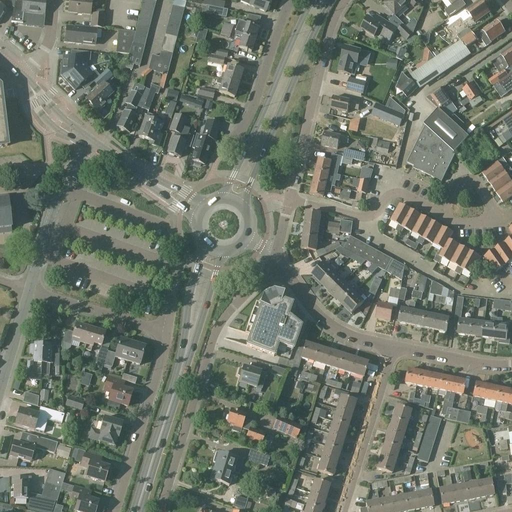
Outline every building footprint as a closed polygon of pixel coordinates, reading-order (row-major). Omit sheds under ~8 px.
[(4,0),(7,2),(5,5),(8,7),(14,8),(15,0),(4,0)] [(15,0),(14,8),(11,24),(23,25),(40,26),(41,25),(43,24),(43,16),(44,16),(45,0),(15,0)] [(91,0),(69,0),(68,13),(90,16),(91,0)] [(128,56),(126,63),(127,64),(133,65),(139,68),(156,0),(143,0),(134,35),(131,47),(128,56)] [(186,3),(174,0),(173,0),(160,53),(172,56),(184,10),(186,3)] [(240,0),(239,2),(265,13),(270,0),(240,0)] [(388,0),(384,4),(385,6),(394,16),(395,16),(410,3),(414,7),(419,3),(416,0),(388,0)] [(445,0),(451,7),(444,12),(448,18),(464,7),(460,0),(445,0)] [(467,12),(464,7),(448,18),(456,29),(472,19),(475,23),(488,13),(489,10),(486,6),(484,7),(481,2),(467,12)] [(385,6),(383,8),(392,18),(394,16),(385,6)] [(103,16),(93,15),(92,28),(102,29),(103,16)] [(397,29),(390,25),(378,18),(375,23),(368,19),(361,30),(374,38),(377,34),(383,38),(383,37),(390,41),(397,29)] [(486,47),(491,43),(491,42),(504,33),(497,22),(479,35),(482,40),(481,41),(486,47)] [(236,29),(234,34),(242,37),(255,42),(257,42),(257,41),(255,40),(256,38),(258,38),(261,31),(258,30),(259,29),(238,23),(237,28),(236,29)] [(236,29),(223,24),(222,30),(231,33),(234,34),(236,29)] [(406,42),(413,34),(403,25),(396,32),(406,42)] [(94,46),(96,30),(82,29),(81,30),(66,28),(65,44),(81,45),(81,44),(94,46)] [(231,33),(222,30),(220,36),(232,40),(234,34),(231,33)] [(466,32),(466,31),(457,37),(460,41),(471,33),(469,30),(466,32)] [(118,33),(116,55),(128,56),(131,47),(134,35),(118,33)] [(430,36),(428,33),(420,38),(425,46),(428,44),(430,36)] [(465,47),(467,49),(477,42),(471,33),(460,41),(465,48),(465,47)] [(234,34),(232,40),(233,40),(240,42),(239,45),(238,49),(251,53),(255,42),(242,37),(234,34)] [(434,59),(413,74),(410,75),(413,79),(418,87),(420,90),(471,55),(467,49),(465,47),(465,48),(460,41),(439,56),(434,59)] [(344,48),(341,61),(349,63),(349,64),(353,66),(354,65),(357,66),(358,59),(369,61),(371,54),(361,52),(344,48)] [(511,49),(500,58),(495,61),(498,66),(502,64),(504,63),(507,68),(509,67),(511,65),(511,49)] [(216,51),(215,57),(224,59),(227,59),(228,52),(216,50),(216,51)] [(76,59),(63,58),(62,72),(79,74),(84,69),(85,61),(89,61),(90,54),(77,52),(76,59)] [(160,53),(160,54),(159,59),(152,58),(148,72),(167,77),(171,58),(172,56),(160,53)] [(224,59),(215,57),(211,56),(209,56),(207,63),(223,66),(224,59)] [(349,63),(341,61),(338,73),(351,76),(353,66),(349,64),(349,63)] [(222,80),(238,85),(242,72),(227,67),(222,80)] [(492,79),(488,81),(492,87),(496,84),(496,85),(498,84),(504,79),(511,73),(511,71),(509,67),(507,68),(497,75),(493,78),(492,79)] [(62,72),(61,77),(74,91),(85,81),(90,86),(93,83),(99,77),(94,72),(91,74),(86,68),(84,69),(79,74),(62,72)] [(111,68),(106,72),(111,77),(115,73),(111,68)] [(94,83),(99,88),(85,101),(97,114),(105,106),(103,103),(112,95),(105,87),(103,85),(111,78),(111,77),(106,72),(106,71),(99,77),(93,83),(94,83)] [(492,71),(477,79),(479,84),(494,76),(492,71)] [(496,85),(493,87),(501,99),(506,95),(511,90),(511,73),(504,79),(498,84),(496,85)] [(400,91),(407,98),(417,89),(403,74),(402,74),(395,89),(396,90),(396,89),(400,91)] [(111,78),(103,85),(105,87),(113,80),(111,78)] [(366,83),(356,80),(350,78),(346,91),(363,95),(367,83),(366,83)] [(238,85),(222,80),(218,93),(233,98),(238,85)] [(479,97),(480,96),(472,83),(462,90),(470,102),(474,100),(479,97)] [(124,112),(117,128),(129,133),(136,117),(140,119),(143,110),(145,103),(150,91),(144,89),(135,84),(131,92),(122,111),(124,112)] [(150,91),(145,103),(151,104),(154,94),(157,95),(159,89),(151,86),(150,91)] [(198,96),(212,99),(213,99),(215,91),(199,88),(198,96)] [(441,88),(426,99),(438,110),(447,119),(457,111),(452,104),(453,104),(441,88)] [(168,91),(165,99),(175,103),(178,94),(168,91)] [(364,102),(365,97),(349,93),(347,98),(364,102)] [(360,104),(351,102),(334,97),(331,109),(348,113),(349,109),(358,112),(360,104)] [(470,103),(469,103),(472,109),(482,102),(479,97),(474,100),(470,102),(470,103)] [(197,99),(195,102),(193,108),(200,110),(203,102),(197,99)] [(467,99),(460,103),(463,107),(469,103),(470,103),(467,99)] [(390,100),(385,111),(376,107),(372,117),(399,129),(405,115),(390,100)] [(203,110),(211,113),(214,105),(206,102),(203,110)] [(143,110),(148,112),(151,104),(145,103),(143,110)] [(167,110),(165,118),(171,120),(173,112),(167,110)] [(447,119),(438,110),(424,126),(425,127),(454,154),(469,138),(459,130),(450,121),(447,119)] [(511,114),(502,121),(509,131),(511,128),(511,113),(511,114)] [(147,114),(145,119),(138,138),(149,141),(152,134),(149,133),(153,122),(155,117),(147,114)] [(175,133),(167,154),(180,159),(184,147),(185,143),(187,135),(190,129),(183,127),(182,126),(185,119),(176,115),(170,132),(175,133)] [(450,121),(459,130),(464,125),(454,116),(450,121)] [(196,136),(192,149),(194,150),(191,162),(194,163),(193,166),(199,167),(200,165),(203,166),(211,141),(214,142),(219,125),(207,121),(202,137),(196,136)] [(152,134),(149,141),(150,142),(149,145),(157,147),(161,136),(158,135),(162,125),(153,122),(149,133),(152,134)] [(425,127),(407,164),(414,167),(418,169),(418,171),(442,182),(455,155),(454,154),(425,127)] [(339,135),(339,137),(324,134),(322,147),(337,150),(339,142),(348,145),(350,138),(339,135)] [(501,136),(494,141),(499,148),(506,143),(501,136)] [(379,141),(376,151),(388,154),(390,144),(379,141)] [(345,150),(343,158),(353,160),(363,162),(365,155),(345,150)] [(353,160),(343,158),(341,164),(351,167),(353,160)] [(318,159),(316,172),(328,174),(331,162),(318,159)] [(489,184),(504,173),(497,163),(482,174),(489,184)] [(364,170),(361,181),(368,183),(369,183),(373,172),(364,170)] [(316,172),(313,184),(326,187),(332,188),(334,188),(335,181),(339,182),(340,177),(328,174),(316,172)] [(504,173),(489,184),(495,193),(511,183),(504,173)] [(360,181),(358,193),(365,195),(368,183),(361,181),(360,181)] [(511,184),(511,183),(495,193),(502,203),(511,196),(511,184)] [(326,187),(313,184),(310,195),(323,198),(325,191),(331,193),(332,188),(326,187)] [(8,196),(0,197),(0,234),(12,233),(11,222),(14,221),(12,207),(9,208),(8,196)] [(398,233),(410,211),(399,205),(390,222),(398,226),(395,231),(398,233)] [(421,216),(410,211),(398,233),(401,235),(404,229),(412,233),(421,216)] [(306,213),(304,225),(319,227),(320,214),(306,213)] [(421,216),(412,233),(419,237),(416,243),(419,244),(431,222),(421,216)] [(431,222),(419,244),(422,246),(425,240),(433,245),(442,228),(431,222)] [(304,225),(303,238),(317,239),(318,234),(324,234),(325,228),(319,227),(304,225)] [(453,233),(442,228),(433,245),(443,250),(449,241),(453,233)] [(344,249),(348,251),(350,253),(356,241),(356,240),(350,237),(344,249)] [(511,237),(503,244),(511,256),(511,237)] [(317,239),(303,238),(301,250),(315,252),(317,239)] [(356,241),(350,253),(352,254),(353,255),(356,256),(362,244),(356,240),(356,241)] [(443,250),(440,257),(436,263),(439,264),(443,258),(450,263),(459,246),(449,241),(443,250)] [(341,248),(338,243),(338,242),(324,249),(326,255),(333,252),(341,248)] [(362,244),(356,256),(362,259),(368,247),(362,244)] [(511,256),(503,244),(493,251),(508,272),(511,270),(507,265),(511,261),(511,256)] [(470,251),(459,246),(450,263),(458,267),(455,273),(457,274),(470,251)] [(368,247),(362,259),(366,261),(367,262),(374,250),(368,247)] [(374,250),(367,262),(373,265),(380,253),(374,250)] [(480,257),(470,251),(457,274),(460,276),(464,270),(471,274),(480,257)] [(508,272),(493,251),(484,257),(495,273),(502,268),(506,274),(508,272)] [(386,256),(380,253),(373,265),(379,269),(386,256)] [(353,255),(349,259),(362,266),(366,261),(362,259),(356,256),(353,255)] [(386,256),(379,269),(385,272),(392,260),(386,256)] [(393,260),(386,273),(402,281),(405,267),(393,260)] [(314,274),(312,276),(315,279),(314,281),(320,287),(322,285),(322,286),(334,274),(337,271),(327,261),(324,264),(318,270),(317,269),(313,273),(314,274)] [(406,268),(404,272),(413,276),(415,272),(406,268)] [(344,284),(334,274),(322,286),(333,296),(344,284)] [(433,282),(430,295),(434,296),(437,296),(435,304),(440,305),(441,297),(443,288),(433,282)] [(344,284),(333,296),(342,306),(354,294),(344,284)] [(511,287),(511,286),(503,291),(507,296),(511,292),(511,287)] [(443,288),(440,305),(445,306),(452,307),(454,293),(449,291),(444,288),(443,288)] [(391,289),(389,298),(398,300),(400,291),(391,289)] [(407,290),(401,289),(400,291),(398,300),(404,302),(407,290)] [(354,294),(342,306),(351,315),(363,303),(360,300),(363,297),(357,291),(354,294)] [(250,336),(246,348),(273,357),(274,357),(276,351),(277,346),(286,349),(292,351),(300,328),(289,319),(287,318),(292,305),(286,303),(282,296),(273,292),(270,299),(264,297),(261,304),(258,312),(253,310),(247,327),(252,329),(250,336)] [(390,322),(393,307),(379,304),(376,319),(390,322)] [(410,326),(413,312),(401,310),(398,324),(410,326)] [(413,312),(410,326),(422,329),(425,314),(413,312)] [(425,314),(422,329),(434,331),(437,317),(425,314)] [(437,317),(434,331),(446,333),(449,319),(437,317)] [(484,324),(482,338),(494,340),(495,325),(496,321),(496,319),(491,318),(490,324),(484,324)] [(495,325),(494,340),(499,340),(498,342),(498,344),(508,345),(510,335),(508,335),(508,333),(507,333),(508,327),(502,326),(503,320),(496,319),(496,321),(495,325)] [(472,322),(459,321),(458,335),(470,337),(472,322)] [(484,324),(472,322),(470,337),(482,338),(484,324)] [(63,343),(63,344),(71,346),(72,342),(79,344),(77,348),(84,350),(91,329),(77,325),(74,334),(67,331),(63,343)] [(91,329),(84,350),(91,352),(92,349),(94,345),(101,347),(104,339),(105,334),(106,331),(98,329),(97,331),(91,329)] [(484,348),(485,340),(460,337),(459,345),(484,348)] [(127,362),(133,342),(126,340),(125,342),(120,340),(115,358),(127,362)] [(133,342),(127,362),(140,366),(145,348),(140,346),(140,345),(133,342)] [(298,348),(293,365),(298,366),(300,359),(312,363),(317,348),(304,344),(303,349),(298,348)] [(34,345),(34,347),(30,346),(29,355),(34,355),(33,363),(27,362),(26,380),(40,381),(40,376),(42,345),(34,345)] [(41,364),(40,376),(41,376),(49,376),(49,365),(49,364),(52,364),(53,347),(50,347),(50,346),(42,345),(41,364)] [(329,352),(317,348),(312,363),(324,367),(329,352)] [(102,366),(107,352),(99,350),(95,364),(102,366)] [(107,352),(102,366),(111,369),(116,355),(107,352)] [(329,352),(324,367),(337,371),(342,356),(329,352)] [(54,355),(54,368),(63,368),(63,355),(54,355)] [(342,356),(337,371),(349,375),(354,360),(342,356)] [(367,364),(354,360),(349,375),(362,379),(367,364)] [(103,366),(102,366),(103,366),(95,364),(93,372),(100,374),(102,368),(103,366)] [(293,365),(292,367),(290,372),(289,376),(295,378),(299,366),(298,366),(293,365)] [(272,367),(272,368),(270,375),(284,379),(286,371),(272,367)] [(239,369),(237,376),(239,378),(240,378),(238,383),(256,388),(260,373),(244,368),(243,370),(239,369)] [(415,387),(418,373),(407,370),(404,384),(415,387)] [(430,375),(418,373),(415,387),(427,389),(430,375)] [(122,381),(135,385),(137,380),(124,375),(122,381)] [(430,375),(427,389),(431,390),(438,391),(441,377),(430,375)] [(107,376),(102,392),(110,394),(111,390),(112,391),(109,402),(128,408),(133,393),(119,388),(121,381),(107,376)] [(441,377),(438,391),(446,393),(444,401),(448,402),(448,401),(450,394),(453,380),(452,380),(441,377)] [(450,394),(448,401),(453,402),(455,395),(462,396),(465,382),(453,380),(450,394)] [(483,401),(486,387),(474,384),(472,398),(483,401)] [(497,389),(486,387),(483,401),(495,403),(497,389)] [(497,389),(495,403),(501,404),(499,413),(501,413),(505,414),(505,413),(507,405),(506,405),(509,391),(497,389)] [(39,402),(47,402),(48,392),(40,391),(39,402)] [(37,408),(37,406),(38,397),(25,393),(22,403),(37,408)] [(336,409),(351,414),(355,402),(340,397),(336,409)] [(84,403),(68,398),(65,407),(81,412),(84,403)] [(268,402),(265,401),(263,408),(272,411),(274,404),(268,402)] [(282,407),(274,404),(272,411),(280,414),(282,407)] [(410,412),(395,407),(391,420),(406,425),(410,412)] [(39,415),(20,409),(15,425),(34,431),(39,415)] [(336,409),(332,422),(347,427),(351,414),(336,409)] [(445,417),(444,421),(445,421),(455,423),(458,411),(452,410),(451,410),(447,409),(445,417)] [(227,416),(226,419),(227,421),(227,423),(234,426),(232,432),(240,434),(242,430),(248,432),(245,441),(260,446),(264,434),(250,429),(252,424),(244,421),(246,416),(230,411),(229,415),(227,416)] [(464,413),(458,411),(455,423),(461,424),(464,413)] [(470,414),(464,413),(461,424),(468,426),(470,414)] [(272,430),(296,441),(302,428),(277,417),(272,430)] [(91,429),(88,439),(99,443),(105,445),(111,447),(110,448),(114,449),(117,442),(116,442),(117,438),(118,438),(123,425),(105,419),(100,432),(91,429)] [(391,420),(387,432),(402,437),(406,425),(391,420)] [(347,427),(332,422),(328,434),(343,439),(347,427)] [(439,425),(428,422),(427,427),(437,430),(439,425)] [(427,427),(425,432),(436,435),(437,430),(427,427)] [(402,437),(387,432),(383,445),(398,449),(402,437)] [(425,432),(423,437),(434,441),(436,435),(425,432)] [(343,439),(328,434),(324,447),(339,451),(343,439)] [(29,447),(26,446),(14,442),(9,456),(29,463),(34,449),(54,455),(57,445),(32,436),(29,447)] [(319,438),(312,436),(311,442),(317,444),(319,438)] [(434,441),(423,437),(421,443),(432,446),(434,441)] [(249,442),(246,448),(263,455),(265,449),(249,442)] [(421,443),(420,448),(431,451),(432,446),(421,443)] [(383,445),(379,457),(394,462),(398,449),(383,445)] [(339,451),(324,447),(320,459),(335,464),(339,451)] [(420,448),(418,454),(429,457),(431,451),(420,448)] [(250,450),(247,461),(258,465),(261,455),(259,454),(250,450)] [(84,452),(80,467),(87,470),(85,477),(104,483),(105,481),(108,482),(111,471),(108,470),(109,469),(97,465),(99,457),(84,452)] [(216,453),(213,463),(216,464),(214,468),(232,473),(239,475),(243,460),(237,458),(236,460),(216,453)] [(429,457),(418,454),(416,460),(427,464),(429,457)] [(261,455),(258,465),(267,468),(270,457),(261,455)] [(394,462),(379,457),(375,469),(390,474),(394,462)] [(335,464),(320,459),(316,472),(331,476),(335,464)] [(214,468),(210,481),(228,487),(232,473),(214,468)] [(43,491),(41,497),(53,501),(57,502),(60,491),(62,484),(65,476),(49,471),(47,479),(43,491)] [(469,472),(462,474),(464,483),(471,481),(469,472)] [(11,478),(11,485),(13,485),(13,499),(13,500),(14,500),(28,501),(29,488),(30,488),(31,478),(11,478)] [(314,481),(310,493),(325,498),(329,485),(314,481)] [(477,483),(480,499),(493,496),(490,481),(477,483)] [(505,486),(504,481),(496,482),(498,494),(506,493),(505,486)] [(480,499),(477,483),(464,486),(467,501),(480,499)] [(62,484),(60,491),(72,495),(74,488),(62,484)] [(467,501),(464,486),(451,488),(454,503),(467,501)] [(72,495),(70,502),(77,504),(74,511),(98,511),(100,506),(98,505),(98,503),(89,500),(85,499),(88,492),(74,488),(72,495)] [(454,503),(451,488),(438,490),(441,506),(454,503)] [(371,492),(372,498),(387,495),(386,489),(371,492)] [(416,495),(419,510),(432,507),(429,492),(416,495)] [(325,498),(310,493),(306,506),(321,510),(325,498)] [(52,511),(55,502),(41,497),(30,495),(27,511),(32,511),(52,511)] [(407,511),(419,510),(416,495),(403,497),(406,511),(407,511)] [(244,511),(246,503),(247,501),(235,497),(232,507),(244,511)] [(406,511),(403,497),(391,499),(392,511),(406,511)] [(392,511),(391,499),(378,502),(379,511),(392,511)] [(379,511),(378,502),(365,504),(366,511),(379,511)]
